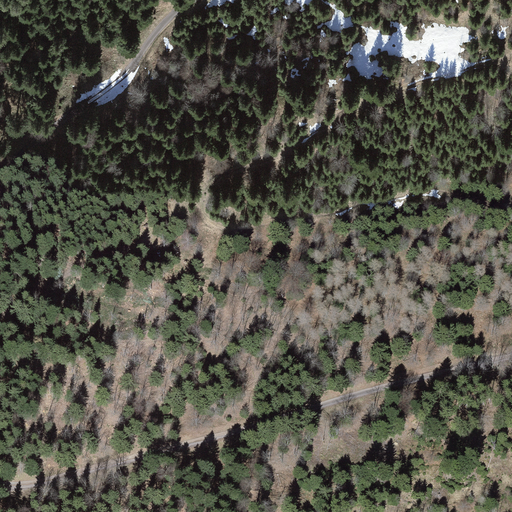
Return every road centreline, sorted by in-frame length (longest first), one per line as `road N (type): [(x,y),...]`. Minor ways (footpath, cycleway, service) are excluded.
road 1 (track): [(0,483),(45,480),(511,355)]
road 2 (track): [(196,0),(166,21),(116,86),(69,117),(0,182)]
